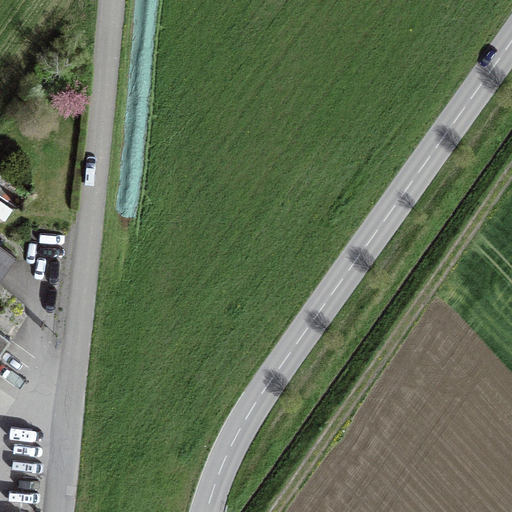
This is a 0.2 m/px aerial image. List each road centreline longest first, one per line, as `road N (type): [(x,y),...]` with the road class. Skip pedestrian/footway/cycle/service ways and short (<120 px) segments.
road 1 (tertiary): [(511,40),(283,360),(221,466),(205,511)]
road 2 (unclassified): [(61,511),(113,0)]
road 3 (track): [(511,171),(274,511)]
